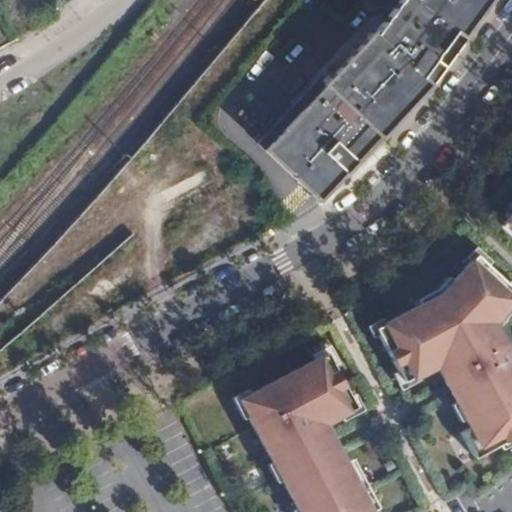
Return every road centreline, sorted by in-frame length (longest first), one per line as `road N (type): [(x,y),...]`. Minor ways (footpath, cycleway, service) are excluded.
road 1 (residential): [(320,241),(0,415)]
road 2 (residential): [(511,36),(396,188),(320,241)]
road 3 (residential): [(302,15),(236,95),(228,119),(320,241)]
road 4 (residential): [(121,0),(62,50),(0,86)]
